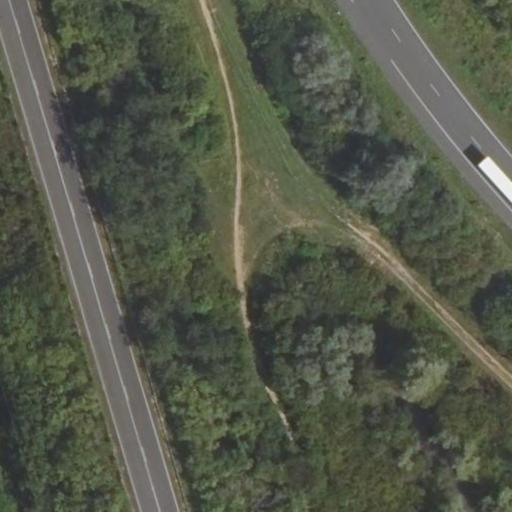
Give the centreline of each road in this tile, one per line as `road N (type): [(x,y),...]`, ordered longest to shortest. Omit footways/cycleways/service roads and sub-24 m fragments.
road 1 (track): [(305,511),(196,172),(173,145),(112,0)]
road 2 (tertiary): [(161,511),(11,0)]
road 3 (motorway): [(369,0),(511,189)]
